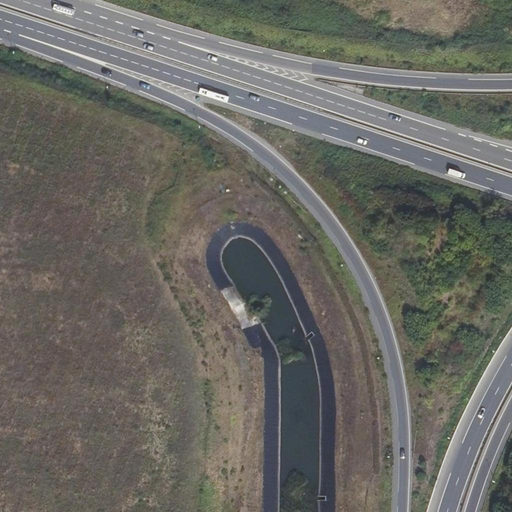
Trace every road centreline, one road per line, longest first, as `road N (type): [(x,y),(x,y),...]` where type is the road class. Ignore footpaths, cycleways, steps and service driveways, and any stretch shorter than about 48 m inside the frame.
road 1 (motorway): [(19,30),(31,43),(232,129),(326,214),(360,266),(390,339),(402,400),(403,511)]
road 2 (trunk): [(19,30),(511,188)]
road 3 (trunk): [(511,160),(170,46)]
road 4 (motorway): [(511,85),(400,81),(197,41),(170,46)]
road 5 (motorway): [(511,355),(471,432),(443,511)]
road 6 (trunk): [(170,46),(33,0)]
